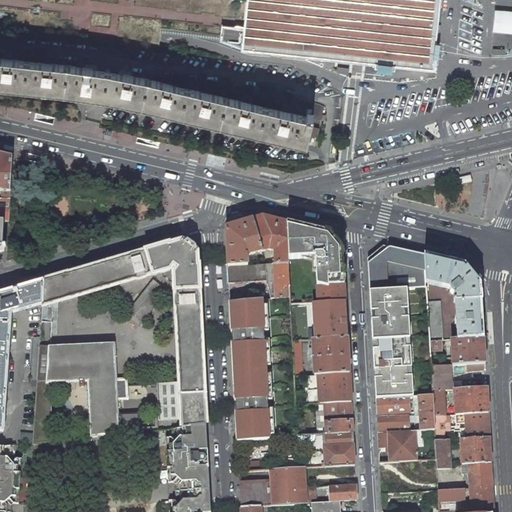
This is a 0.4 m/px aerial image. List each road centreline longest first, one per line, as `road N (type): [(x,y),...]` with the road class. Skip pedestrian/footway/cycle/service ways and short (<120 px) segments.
road 1 (residential): [(207,217),(225,511)]
road 2 (primary): [(283,197),(0,128)]
road 3 (residential): [(356,250),(371,511)]
road 4 (tertiary): [(511,140),(283,197)]
road 5 (tertiary): [(0,276),(207,217)]
road 6 (tertiary): [(509,511),(502,347)]
road 7 (primary): [(500,246),(353,212)]
